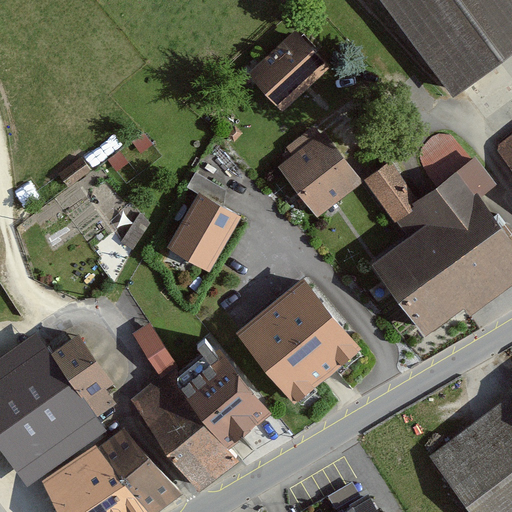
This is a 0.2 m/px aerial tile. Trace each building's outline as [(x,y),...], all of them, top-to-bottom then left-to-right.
[(511,0),(389,0),(457,90),(511,48),(511,0)] [(311,77),(325,64),(300,36),(287,48),(283,44),(252,73),(283,106),(297,93),(291,85),(306,71),(311,77)] [(377,263),(426,328),(511,263),(511,241),(475,193),(492,180),(476,158),(472,161),(454,137),(445,134),(435,135),(427,139),(422,146),(419,154),(420,163),(438,187),(419,201),(389,161),(369,176),(413,236),(377,263)] [(324,136),(285,165),(318,209),(357,180),(324,136)] [(511,136),(500,146),(511,163),(511,136)] [(82,157),(61,173),(70,185),(91,169),(82,157)] [(237,214),(202,193),(172,246),(207,266),(237,214)] [(149,222),(141,213),(122,240),(132,247),(149,222)] [(304,282),(243,332),(294,394),(355,343),(304,282)] [(174,359),(156,332),(142,341),(160,368),(174,359)] [(79,334),(53,353),(95,412),(112,400),(102,385),(110,379),(79,334)] [(205,338),(198,344),(204,353),(212,346),(205,338)] [(48,346),(0,379),(0,440),(18,466),(95,412),(53,353),(48,346)] [(219,354),(180,385),(207,419),(224,441),(263,409),(219,354)] [(207,419),(180,385),(177,382),(141,410),(169,449),(207,419)] [(511,511),(511,400),(436,458),(476,511),(511,511)] [(224,441),(207,419),(169,449),(197,485),(237,455),(224,441)] [(126,432),(100,451),(121,475),(146,453),(126,432)] [(138,511),(148,505),(121,475),(100,451),(99,449),(74,465),(73,464),(57,477),(61,484),(60,484),(58,493),(59,499),(57,500),(60,511),(138,511)] [(179,488),(146,453),(121,475),(148,505),(151,509),(179,488)] [(376,511),(368,498),(343,511),(376,511)]
